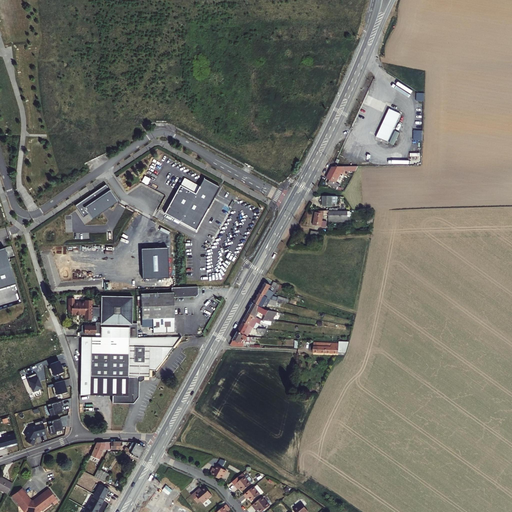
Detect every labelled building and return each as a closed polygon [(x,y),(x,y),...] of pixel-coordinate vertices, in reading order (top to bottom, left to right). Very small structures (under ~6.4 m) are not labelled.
[(387,143),(401,114),(390,109),(384,120),(383,121),(383,122),(382,124),(381,124),(381,126),(376,137),(387,143)] [(399,123),(389,144),(393,146),(403,125),(399,123)] [(413,131),(413,141),(422,141),(422,131),(413,131)] [(371,156),(360,151),(358,155),(370,159),(371,156)] [(337,184),(335,183),(339,174),(341,175),(342,173),(354,173),(357,167),(335,168),(333,170),(331,169),(326,178),(329,180),(327,183),(337,189),(339,185),(337,184)] [(220,187),(204,179),(196,194),(180,185),(175,194),(206,211),(220,187)] [(118,201),(107,184),(75,205),(83,217),(89,213),(92,218),(118,201)] [(206,211),(175,194),(165,213),(196,230),(206,211)] [(340,197),(322,196),(323,206),(335,206),(335,201),(340,202),(340,197)] [(347,219),(346,212),(328,212),(328,211),(323,211),(322,214),(328,214),(328,220),(347,219)] [(321,221),(322,214),(314,213),(312,226),(321,227),(322,221),(321,221)] [(167,246),(141,247),(142,277),(168,276),(167,246)] [(0,288),(15,284),(4,248),(0,249),(0,288)] [(269,291),(272,287),(269,285),(266,284),(260,294),(272,301),(280,303),(287,304),(288,300),(279,298),(279,299),(274,298),(272,297),(274,293),(269,291)] [(171,291),(141,292),(142,295),(139,295),(139,298),(138,298),(138,304),(142,304),(142,317),(153,317),(154,331),(175,331),(173,296),(196,295),(198,292),(198,285),(174,285),(171,286),(171,291)] [(98,313),(98,320),(93,320),(93,323),(81,323),(81,325),(79,325),(79,331),(77,331),(77,336),(79,336),(89,336),(98,336),(114,335),(126,335),(137,335),(137,321),(132,321),(133,295),(99,293),(98,304),(91,304),(91,312),(98,313)] [(83,312),(83,319),(91,319),(91,312),(91,304),(91,297),(84,297),(84,298),(73,298),(73,295),(68,294),(68,295),(67,295),(67,308),(70,309),(70,311),(83,312)] [(280,303),(272,301),(260,294),(254,305),(260,308),(263,309),(267,302),(270,304),(270,305),(277,308),(280,303)] [(260,308),(254,305),(249,314),(257,318),(260,313),(265,316),(263,321),(270,323),(276,313),(265,310),(263,309),(260,308)] [(257,318),(255,317),(249,314),(244,324),(255,329),(257,324),(260,326),(263,321),(257,318)] [(239,333),(245,336),(249,339),(251,334),(253,329),(244,324),(239,333)] [(245,336),(239,333),(234,341),(240,345),(242,342),(242,340),(245,342),(246,342),(246,344),(245,345),(252,346),(252,339),(249,339),(245,336)] [(126,335),(127,351),(127,373),(139,373),(144,375),(148,375),(148,369),(154,368),(181,334),(137,335),(126,335)] [(127,373),(127,351),(114,351),(114,335),(98,336),(89,336),(89,375),(89,395),(112,395),(112,402),(133,402),(132,381),(125,381),(125,373),(127,373)] [(127,351),(126,335),(114,335),(114,351),(127,351)] [(89,375),(89,336),(79,336),(79,375),(89,375)] [(327,348),(328,344),(315,344),(315,354),(327,354),(327,348)] [(327,348),(327,354),(340,355),(340,345),(333,345),(333,348),(327,348)] [(57,373),(58,375),(63,373),(61,367),(60,367),(57,360),(49,363),(50,367),(47,368),(50,376),(57,373)] [(36,377),(34,373),(26,376),(32,392),(38,389),(38,388),(41,387),(37,376),(36,377)] [(125,381),(132,381),(132,376),(137,376),(142,375),(144,375),(139,373),(127,373),(125,373),(125,381)] [(89,395),(89,375),(79,375),(80,396),(89,395)] [(62,380),(53,382),(54,386),(51,387),(53,394),(60,393),(61,394),(67,393),(65,387),(64,387),(62,380)] [(46,404),(50,415),(62,411),(60,405),(62,404),(61,400),(46,404)] [(47,421),(49,428),(48,429),(50,435),(56,433),(55,431),(62,429),(59,417),(47,421)] [(34,440),(33,440),(35,437),(34,435),(36,435),(37,436),(45,433),(41,420),(33,422),(34,425),(29,427),(24,435),(28,437),(26,441),(32,444),(34,440)] [(0,435),(0,448),(4,447),(6,446),(6,447),(17,443),(14,432),(0,435)] [(99,447),(121,448),(121,441),(96,441),(90,454),(95,457),(99,447)] [(136,441),(132,441),(128,448),(125,446),(123,449),(138,457),(144,445),(136,441)] [(224,468),(214,463),(212,466),(211,466),(210,468),(209,467),(207,471),(219,477),(224,468)] [(242,474),(232,482),(235,486),(236,485),(237,487),(237,486),(240,489),(249,482),(242,474)] [(8,482),(4,480),(0,486),(0,489),(7,493),(12,483),(8,481),(8,482)] [(86,507),(95,511),(103,498),(105,494),(108,487),(99,482),(93,493),(94,493),(86,507)] [(193,493),(202,504),(211,495),(204,487),(201,490),(198,492),(196,491),(193,493)] [(39,511),(55,497),(47,488),(33,502),(31,502),(20,489),(10,498),(23,511),(39,511)] [(251,501),(254,504),(262,497),(256,490),(245,498),(248,501),(249,500),(250,501),(251,501)] [(264,500),(254,508),(257,511),(259,510),(260,511),(266,511),(271,508),(264,500)] [(305,511),(306,511),(299,503),(291,510),(293,511),(305,511)]
